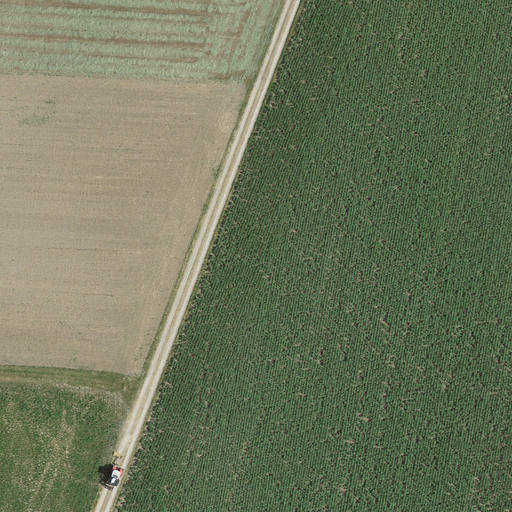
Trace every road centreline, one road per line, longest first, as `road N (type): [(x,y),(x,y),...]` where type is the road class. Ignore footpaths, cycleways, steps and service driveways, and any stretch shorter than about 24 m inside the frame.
road 1 (track): [(103,511),(299,0)]
road 2 (track): [(0,375),(152,383)]
